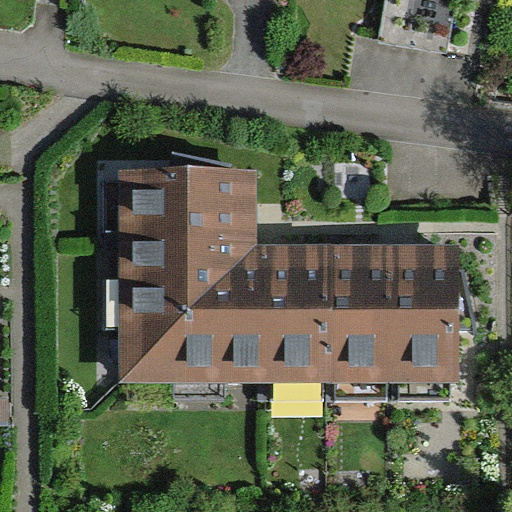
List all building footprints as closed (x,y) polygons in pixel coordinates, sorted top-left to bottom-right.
[(120,182),(120,260),(228,257),(231,183),(120,182)] [(120,260),(115,389),(227,276),(228,257),(120,260)] [(250,275),(227,276),(115,389),(250,393),(250,275)] [(330,392),(330,275),(250,275),(250,393),(330,392)] [(330,392),(403,392),(403,275),(330,275),(330,392)] [(477,275),(403,275),(403,392),(477,392),(477,275)]
